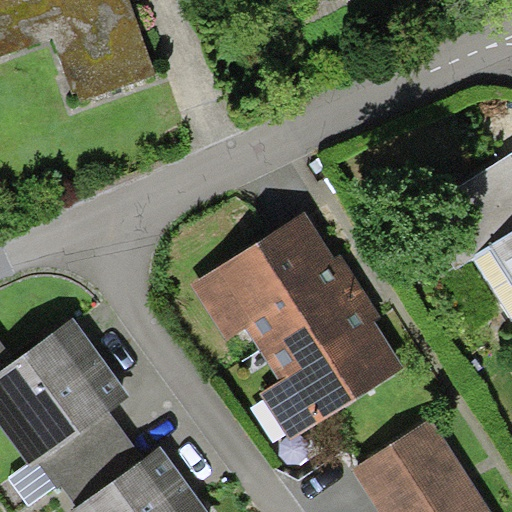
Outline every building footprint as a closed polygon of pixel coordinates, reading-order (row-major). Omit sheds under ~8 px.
[(0,0),(0,60),(43,44),(66,105),(158,70),(131,0),(0,0)] [(291,221),(178,290),(212,345),(232,333),(248,359),(351,295),(329,259),(319,266),(291,221)] [(511,230),(470,257),(511,321),(511,230)] [(368,322),(351,295),(248,359),(267,391),(252,400),(279,443),(387,376),(358,328),(368,322)] [(115,399),(59,321),(0,363),(0,443),(17,468),(28,460),(96,412),(115,399)] [(132,465),(96,412),(28,460),(68,507),(132,465)] [(477,511),(418,420),(338,472),(364,511),(477,511)] [(68,507),(60,511),(191,511),(152,452),(132,465),(68,507)]
